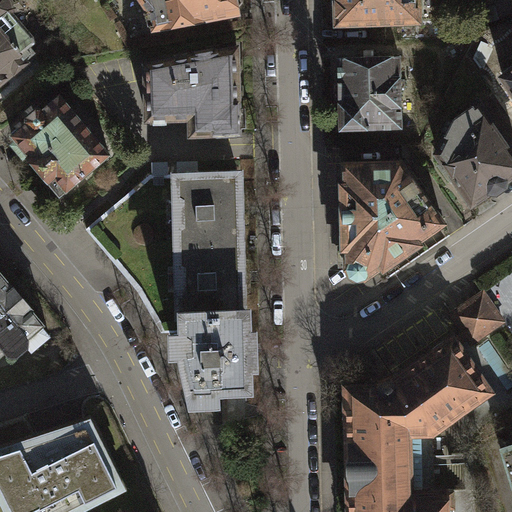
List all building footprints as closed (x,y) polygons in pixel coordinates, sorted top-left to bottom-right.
[(0,0),(0,80),(35,50),(29,43),(34,37),(15,16),(23,9),(20,0),(0,0)] [(154,26),(237,12),(236,6),(241,2),(240,0),(143,0),(153,12),(154,26)] [(336,0),(337,22),(418,19),(417,0),(336,0)] [(437,0),(417,0),(418,19),(438,19),(437,0)] [(144,62),(146,115),(192,114),(193,132),(239,131),(237,46),(144,62)] [(337,55),(339,129),(402,127),(400,53),(337,55)] [(511,69),(502,77),(511,90),(511,69)] [(25,121),(9,134),(58,195),(108,155),(58,93),(38,109),(35,105),(21,116),(25,121)] [(507,177),(511,173),(511,151),(478,103),(454,118),(437,152),(472,202),(494,185),(504,187),(507,177)] [(340,163),(344,265),(349,275),(357,277),(366,274),(443,220),(400,161),(340,163)] [(238,173),(178,174),(179,243),(240,242),(239,224),(243,223),(243,191),(238,191),(238,173)] [(162,331),(183,331),(183,313),(179,313),(179,243),(178,174),(151,174),(86,223),(119,264),(142,294),(162,331)] [(240,260),(240,242),(179,243),(179,313),(183,313),(242,311),(241,292),(246,292),(245,260),(240,260)] [(0,350),(4,347),(9,353),(17,353),(27,345),(28,334),(41,322),(0,272),(0,350)] [(471,344),(504,321),(483,292),(451,314),(471,344)] [(246,311),(242,311),(183,313),(183,331),(184,346),(180,349),(189,386),(247,385),(247,363),(252,363),(251,331),(246,331),(246,311)] [(348,386),(350,463),(433,461),(433,428),(489,390),(454,339),(448,343),(445,339),(431,349),(433,353),(392,381),(391,380),(389,379),(387,379),(385,380),(383,381),(382,382),(381,383),(380,385),(348,386)] [(83,423),(0,449),(0,491),(10,511),(54,511),(113,483),(83,423)] [(434,490),(433,461),(350,463),(351,511),(446,511),(446,490),(434,490)]
